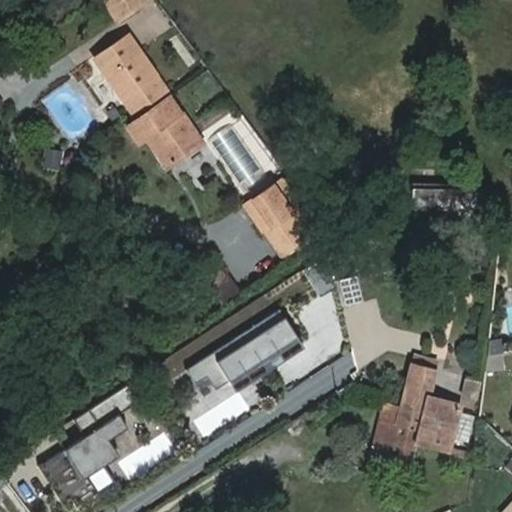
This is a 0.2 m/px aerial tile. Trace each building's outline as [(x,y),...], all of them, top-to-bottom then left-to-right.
[(144,0),(97,0),(116,26),(147,3),(144,0)] [(146,139),(167,170),(200,148),(126,39),(94,62),(136,124),(126,130),(136,146),(146,139)] [(235,134),(219,143),(232,163),(247,154),(235,134)] [(283,179),(246,205),(280,260),(319,233),(283,179)] [(486,230),(487,188),(418,186),(417,229),(486,230)] [(357,272),(365,300),(408,290),(401,261),(357,272)] [(302,347),(282,316),(214,360),(209,352),(183,369),(192,383),(204,375),(212,388),(225,380),(233,391),(302,347)] [(393,437),(416,443),(428,397),(437,363),(415,357),(400,410),(393,437)] [(462,406),(428,397),(416,443),(450,452),(462,406)] [(85,403),(69,413),(80,430),(34,460),(59,499),(68,493),(72,500),(94,486),(84,470),(115,450),(105,434),(124,421),(115,407),(96,420),(85,403)] [(411,462),(416,443),(393,437),(400,410),(384,406),(372,451),(411,462)] [(118,464),(132,483),(177,450),(162,431),(118,464)]
